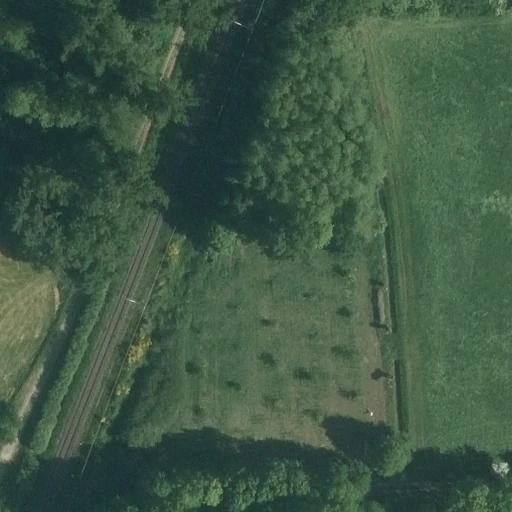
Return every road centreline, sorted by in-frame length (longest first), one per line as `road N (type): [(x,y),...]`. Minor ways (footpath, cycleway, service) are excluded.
road 1 (track): [(0,463),(60,343),(195,0)]
road 2 (track): [(511,486),(116,499)]
